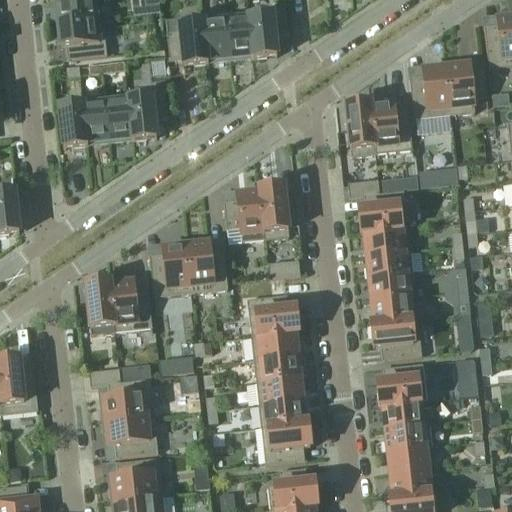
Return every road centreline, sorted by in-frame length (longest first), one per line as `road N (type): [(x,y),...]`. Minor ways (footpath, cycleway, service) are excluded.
road 1 (residential): [(399,0),(42,244)]
road 2 (residential): [(312,108),(352,511)]
road 3 (residential): [(47,291),(312,108)]
road 4 (residential): [(42,244),(16,0)]
road 5 (residential): [(72,511),(47,291)]
road 6 (residential): [(312,108),(471,0)]
